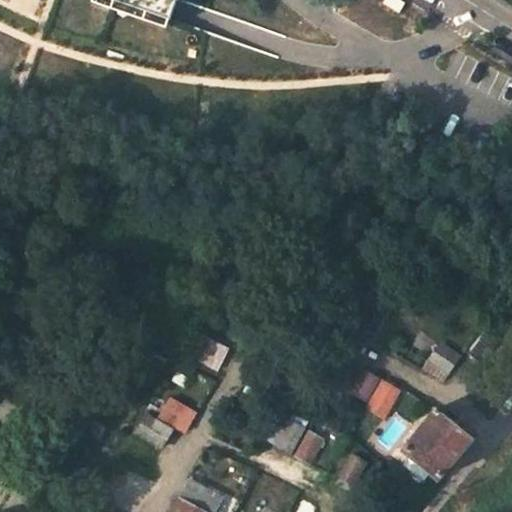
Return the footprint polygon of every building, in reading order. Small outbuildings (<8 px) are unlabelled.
[(0,0),(27,16),(31,12),(36,14),(33,18),(42,23),(54,26),(56,23),(63,24),(62,29),(198,60),(201,46),(216,49),(216,53),(237,58),(241,39),(235,38),(241,9),(225,5),(222,15),(210,12),(212,0),(0,0)] [(383,372),(371,364),(356,387),(368,395),(383,372)] [(392,373),(373,401),(389,411),(407,384),(392,373)] [(260,400),(241,390),(224,419),(244,430),(260,400)] [(153,398),(147,407),(158,413),(161,403),(153,398)] [(172,424),(148,411),(138,427),(163,441),(172,424)] [(437,411),(405,452),(441,481),(474,442),(437,411)] [(274,448),(288,423),(274,416),(261,441),(274,448)] [(288,455),(301,430),(288,423),(274,448),(288,455)] [(307,465),(320,440),(307,433),(294,458),(307,465)] [(357,479),(370,456),(356,448),(342,471),(357,479)] [(65,462),(55,479),(63,484),(72,466),(65,462)] [(192,481),(175,511),(214,511),(224,496),(192,481)]
